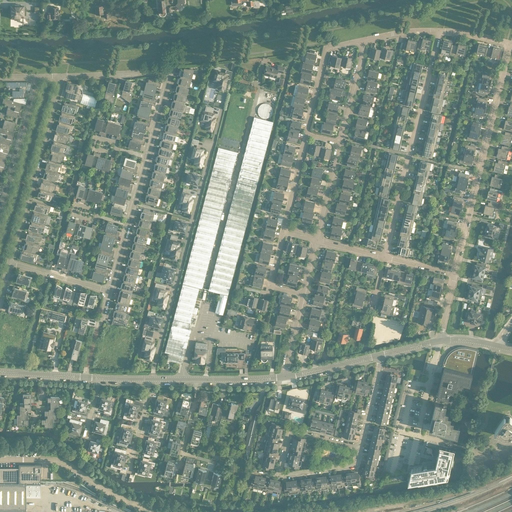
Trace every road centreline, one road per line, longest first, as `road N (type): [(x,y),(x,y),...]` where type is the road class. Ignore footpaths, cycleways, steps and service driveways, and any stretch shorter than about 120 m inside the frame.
road 1 (residential): [(152,379),(221,110)]
road 2 (residential): [(455,274),(508,43)]
road 3 (residential): [(384,257),(440,30)]
road 4 (residential): [(10,262),(62,76)]
road 5 (residential): [(0,216),(39,76)]
road 6 (residential): [(305,134),(327,47),(364,39)]
road 7 (residential): [(361,446),(290,429),(280,475)]
